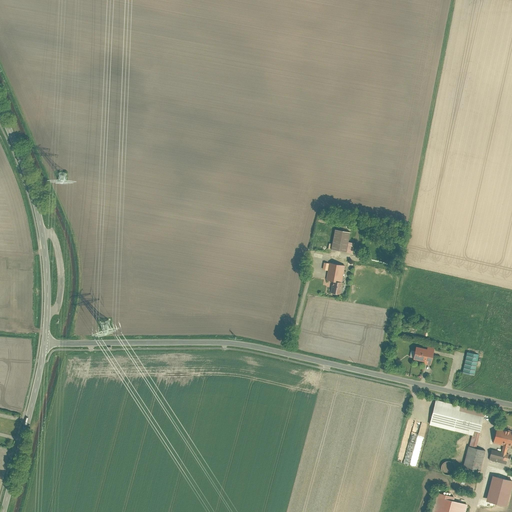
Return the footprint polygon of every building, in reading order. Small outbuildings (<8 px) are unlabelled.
[(350,232),(335,229),(331,249),(352,253),(354,243),(348,241),(350,232)] [(344,265),(329,263),(326,280),(332,281),(330,292),(340,294),(340,293),(344,294),(346,283),(341,282),(344,265)] [(427,348),(416,346),(413,359),(424,361),(424,364),(431,365),(435,347),(427,346),(427,348)] [(479,354),(467,352),(462,373),(474,375),(479,354)] [(485,411),(435,399),(429,424),(472,435),(473,435),(474,431),(480,432),(485,411)] [(417,441),(410,440),(415,420),(408,419),(401,451),(413,453),(410,465),(416,466),(420,450),(415,449),(417,441)] [(511,431),(511,430),(497,427),(493,443),(503,445),(501,451),(491,449),(489,460),(506,464),(508,454),(506,454),(508,444),(511,445),(511,432),(511,433),(511,431)] [(476,448),(480,432),(474,431),(473,435),(472,435),(469,446),(476,448)] [(469,446),(468,446),(462,466),(480,471),(485,450),(476,448),(469,446)] [(509,505),(511,491),(511,478),(493,475),(488,501),(509,505)] [(455,497),(436,492),(430,511),(465,511),(467,504),(454,501),(455,497)]
